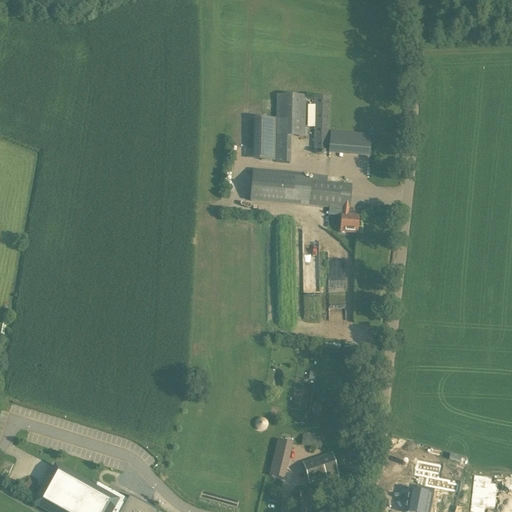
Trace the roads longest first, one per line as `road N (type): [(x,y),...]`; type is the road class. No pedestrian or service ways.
road 1 (unclassified): [(370,511),(409,173),(407,0)]
road 2 (residential): [(190,511),(115,452),(20,422),(0,447)]
